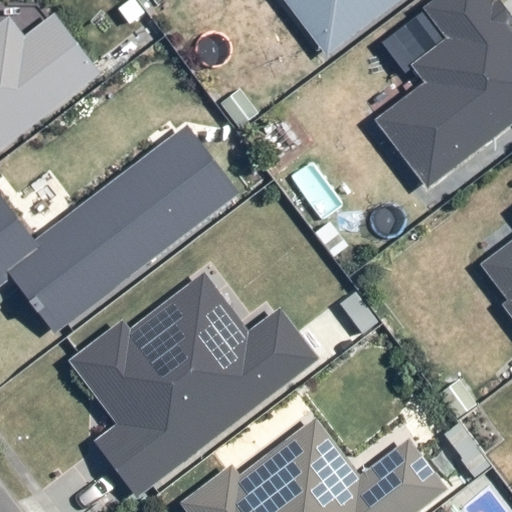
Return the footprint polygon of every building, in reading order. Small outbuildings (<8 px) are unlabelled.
[(285,0),(328,55),(400,0),(285,0)] [(511,28),(505,18),(511,14),(501,0),(498,0),(494,3),(491,0),(438,0),(427,8),(448,37),(414,62),(429,83),(379,119),(430,187),(511,126),(511,28)] [(56,13),(25,37),(10,17),(0,24),(0,151),(103,73),(56,13)] [(241,193),(188,125),(39,240),(0,189),(0,284),(13,275),(59,334),(241,193)] [(511,241),(481,265),(511,305),(511,241)] [(70,361),(121,428),(98,445),(137,496),(320,359),(281,307),(250,330),(206,272),(130,329),(123,320),(70,361)] [(418,511),(449,488),(411,439),(362,477),(316,417),(241,474),(234,465),(184,503),(190,511),(418,511)]
